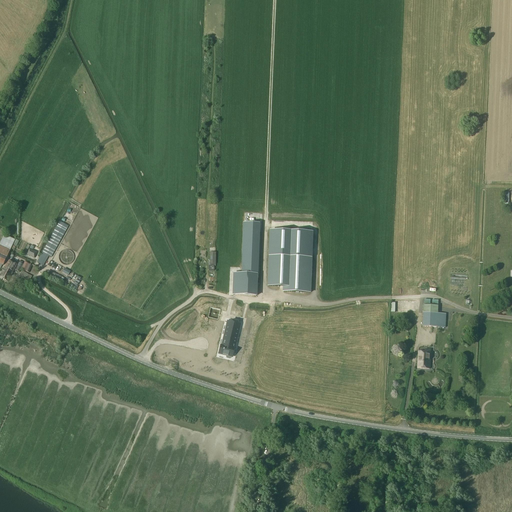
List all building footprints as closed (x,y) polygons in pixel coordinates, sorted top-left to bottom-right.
[(244,223),(242,274),(256,274),(257,274),(259,224),(244,223)] [(38,262),(37,262),(43,266),(58,239),(57,239),(61,231),(56,229),(46,248),(45,248),(41,257),(38,261),(38,262)] [(270,256),(269,286),(284,287),(284,292),(310,293),(313,232),(271,231),(270,256)] [(29,249),(27,255),(34,258),(35,255),(38,256),(39,254),(29,249)] [(5,267),(13,272),(17,265),(8,261),(5,267)] [(0,277),(8,282),(13,272),(5,267),(0,275),(0,277)] [(23,271),(20,277),(25,279),(25,278),(30,281),(32,276),(27,274),(27,273),(23,271)] [(234,273),(233,294),(235,294),(236,294),(236,295),(237,295),(238,295),(239,295),(240,294),(242,294),(243,295),(245,296),(246,296),(247,296),(248,296),(250,296),(251,296),(252,296),(254,295),(256,295),(257,274),(256,274),(242,274),(234,273)] [(424,313),(423,327),(438,327),(445,328),(445,323),(446,317),(446,314),(438,314),(439,306),(424,305),(424,313)] [(211,307),(208,317),(218,320),(220,310),(211,307)] [(225,318),(216,357),(234,362),(243,322),(225,318)] [(430,369),(431,349),(425,349),(425,352),(418,352),(418,369),(430,369)]
